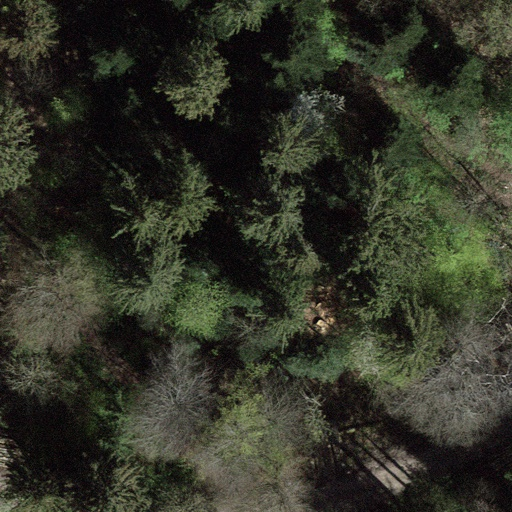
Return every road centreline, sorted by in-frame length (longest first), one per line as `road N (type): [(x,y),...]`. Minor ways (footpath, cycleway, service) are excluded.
road 1 (track): [(511,419),(425,469),(300,511)]
road 2 (track): [(131,511),(0,485)]
